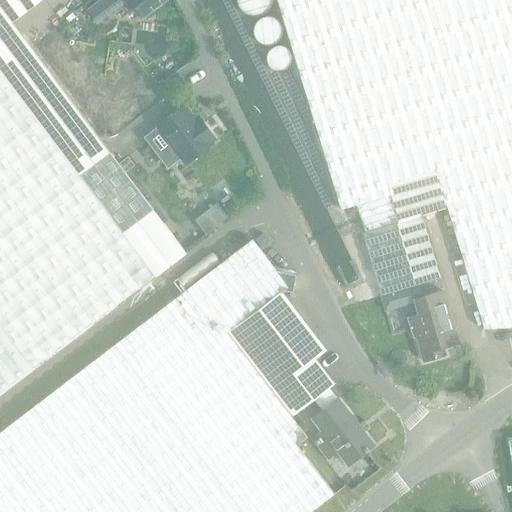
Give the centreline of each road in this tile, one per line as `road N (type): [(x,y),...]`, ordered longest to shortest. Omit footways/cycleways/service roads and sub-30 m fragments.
road 1 (unclassified): [(0,405),(275,193)]
road 2 (unclassified): [(447,448),(362,373),(275,193)]
road 3 (unclassified): [(275,193),(182,0)]
